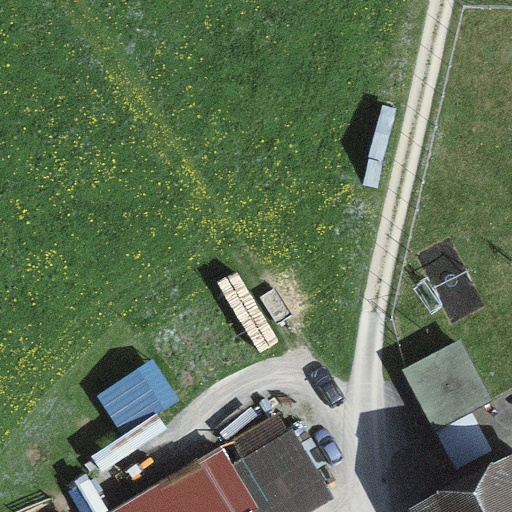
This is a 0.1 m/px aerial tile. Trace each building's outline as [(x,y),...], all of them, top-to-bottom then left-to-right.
[(406,372),(435,429),(489,401),(459,344),(406,372)] [(102,463),(166,420),(128,363),(64,407),(102,463)] [(292,437),(231,473),(254,511),(282,511),(322,488),(292,437)] [(511,511),(511,478),(448,511),(511,511)] [(208,511),(189,480),(135,511),(208,511)]
